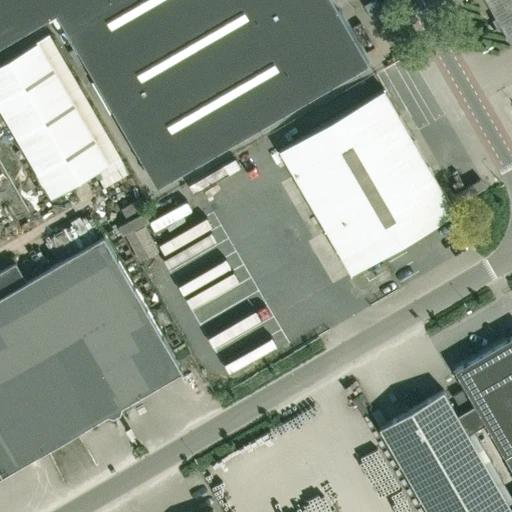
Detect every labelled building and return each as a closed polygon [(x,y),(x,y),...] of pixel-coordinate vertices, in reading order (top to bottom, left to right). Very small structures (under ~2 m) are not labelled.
[(58,14),(81,0),(0,0),(0,44),(57,11),(58,14)] [(157,184),(369,61),(333,0),(81,0),(58,14),(157,184)] [(511,0),(485,0),(496,17),(492,20),(497,28),(501,26),(511,44),(511,0)] [(0,105),(52,194),(121,155),(49,33),(39,39),(0,61),(0,105)] [(352,271),(456,211),(385,88),(281,148),(352,271)] [(0,160),(0,223),(28,208),(0,160)] [(104,234),(27,279),(16,261),(0,270),(0,475),(108,412),(109,413),(114,414),(121,410),(122,405),(122,404),(183,369),(104,234)] [(511,335),(455,368),(475,402),(486,421),(505,454),(511,450),(511,335)] [(387,421),(380,425),(430,511),(511,511),(511,504),(511,505),(469,432),(486,421),(475,402),(458,413),(444,388),(387,421)] [(461,406),(470,401),(463,389),(454,394),(461,406)]
